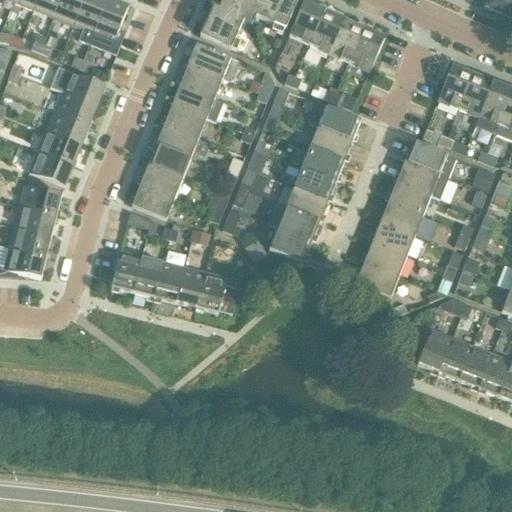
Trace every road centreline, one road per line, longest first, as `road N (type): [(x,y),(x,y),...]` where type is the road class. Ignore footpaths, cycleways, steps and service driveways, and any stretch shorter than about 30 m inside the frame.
road 1 (residential): [(71,301),(96,201),(180,0)]
road 2 (residential): [(317,301),(430,20)]
road 3 (residential): [(236,338),(71,301)]
road 4 (secondary): [(155,511),(0,495)]
